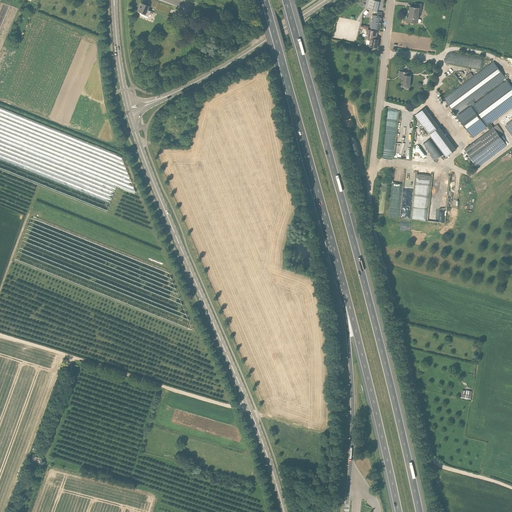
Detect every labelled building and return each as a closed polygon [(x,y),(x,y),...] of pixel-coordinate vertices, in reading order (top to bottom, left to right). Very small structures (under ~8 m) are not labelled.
[(369,0),(367,9),(377,12),(380,0),(378,0),(369,0)] [(171,9),(157,3),(155,8),(154,7),(154,8),(151,7),(150,11),(151,12),(152,9),(154,10),(155,9),(168,15),(171,9)] [(148,7),(141,4),(138,11),(138,12),(141,14),(148,17),(150,11),(147,10),(148,7)] [(407,17),(406,22),(418,23),(419,14),(421,14),(422,4),(415,4),(415,7),(410,7),(409,17),(407,17)] [(372,21),(371,29),(380,30),(382,12),(378,12),(377,16),(373,15),(372,19),(372,21)] [(369,46),(377,48),(378,40),(376,39),(377,31),(369,30),(367,40),(370,40),(369,46)] [(482,64),(484,58),(476,55),(474,60),(479,61),(478,64),(477,67),(482,69),(483,64),(482,64)] [(490,131),(465,150),(478,167),(507,145),(490,124),(511,107),(511,86),(507,80),(476,104),(474,102),(506,78),(494,62),(466,83),(457,71),(444,80),(446,82),(437,89),(456,115),(470,105),(471,107),(457,117),(473,137),(487,127),(490,131)] [(400,71),(399,76),(399,78),(402,78),(401,87),(409,87),(411,76),(408,76),(408,72),(400,71)] [(456,150),(425,107),(414,115),(446,157),(456,150)] [(0,171),(111,207),(117,187),(135,193),(137,193),(122,149),(0,109),(0,171)] [(347,113),(342,115),(348,129),(352,127),(347,113)] [(394,157),(410,159),(413,134),(397,132),(394,157)] [(443,155),(431,138),(423,144),(435,161),(443,155)] [(511,148),(481,172),(502,200),(511,192),(511,148)] [(394,186),(403,187),(404,172),(401,172),(401,176),(395,175),(394,186)] [(413,218),(427,219),(431,175),(427,174),(426,178),(430,179),(430,185),(424,184),(423,189),(417,189),(418,186),(416,186),(413,218)] [(462,389),(461,397),(472,398),(473,390),(462,389)]
